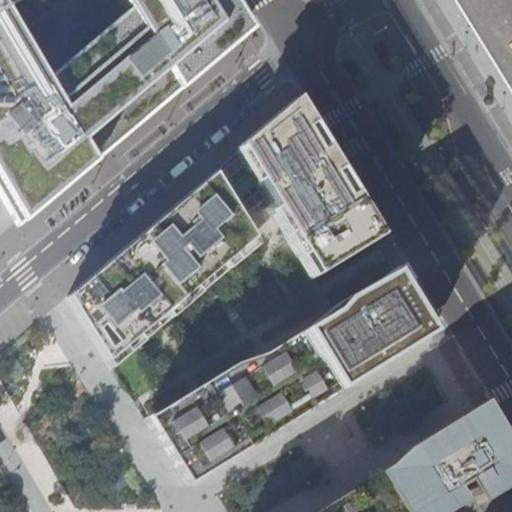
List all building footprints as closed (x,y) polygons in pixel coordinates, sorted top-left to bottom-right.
[(46,82),(30,54),(0,70),(0,198),(14,223),(242,31),(222,0),(0,0),(0,5),(9,0),(11,0),(12,1),(14,0),(120,0),(126,8),(46,82)] [(511,0),(458,0),(496,60),(511,86),(511,0)] [(360,225),(289,110),(235,156),(312,280),(371,243),(360,225)] [(245,237),(209,177),(64,299),(102,357),(245,237)] [(429,337),(393,277),(145,428),(183,487),(429,337)] [(476,412),(314,511),(437,511),(481,485),(484,491),(511,472),(499,451),(476,412)] [(0,511),(31,511),(0,461),(0,511)]
